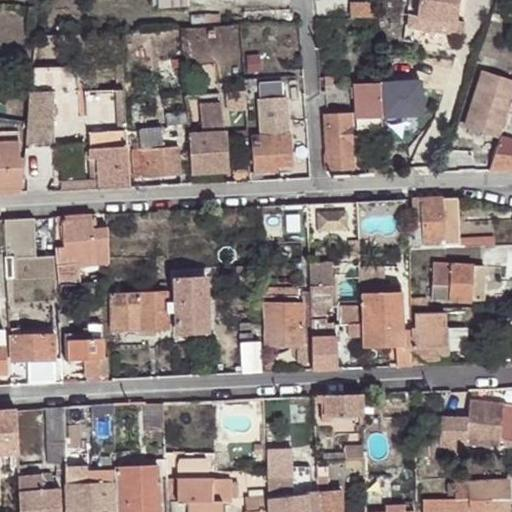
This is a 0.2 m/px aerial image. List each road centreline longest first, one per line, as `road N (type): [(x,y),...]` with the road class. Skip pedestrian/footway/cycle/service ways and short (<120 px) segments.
road 1 (residential): [(0,404),(511,377)]
road 2 (residential): [(0,204),(317,192)]
road 3 (residential): [(317,192),(511,185)]
road 4 (residential): [(306,0),(317,192)]
